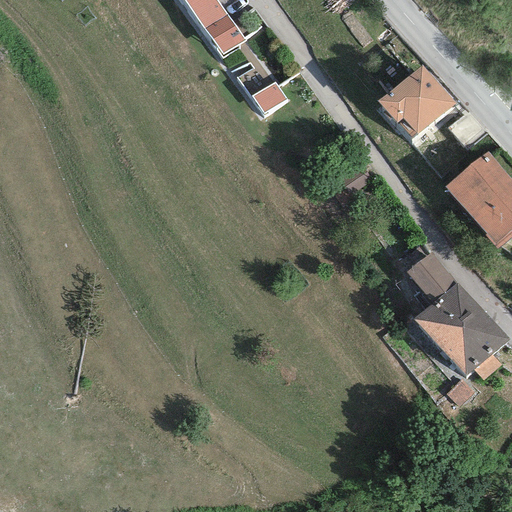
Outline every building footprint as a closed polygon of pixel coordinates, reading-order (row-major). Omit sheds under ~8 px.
[(183,0),(222,55),(242,41),(244,40),(215,0),(183,0)] [(247,94),(273,79),(260,56),(234,72),(247,94)] [(421,64),(377,100),(410,140),(454,104),(421,64)] [(273,81),(251,96),(264,115),(286,100),(273,81)] [(511,179),(488,151),(445,186),(486,234),(484,235),(497,250),(511,237),(511,179)] [(371,187),(354,160),(333,174),(344,190),(334,196),(344,213),(354,206),(350,200),(371,187)] [(406,273),(430,303),(455,281),(431,253),(406,273)] [(508,340),(455,281),(430,303),(413,319),(466,377),(508,340)] [(459,405),(476,393),(464,377),(447,390),(459,405)]
